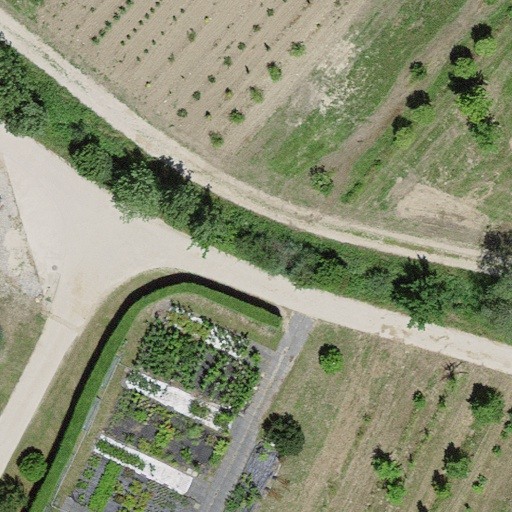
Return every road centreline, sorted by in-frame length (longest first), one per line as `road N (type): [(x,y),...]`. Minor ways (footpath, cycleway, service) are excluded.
road 1 (track): [(0,136),(39,162),(111,235),(511,364)]
road 2 (track): [(0,449),(111,235)]
